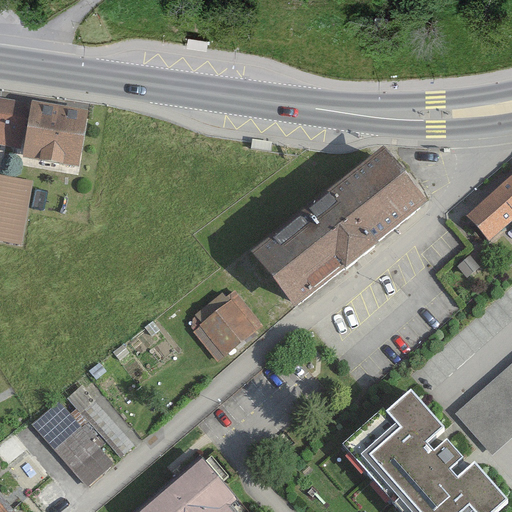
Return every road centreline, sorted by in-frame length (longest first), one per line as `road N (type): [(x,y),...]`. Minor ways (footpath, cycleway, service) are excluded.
road 1 (residential): [(506,107),(475,170),(434,218),(82,511)]
road 2 (secondary): [(6,62),(350,111),(506,107)]
